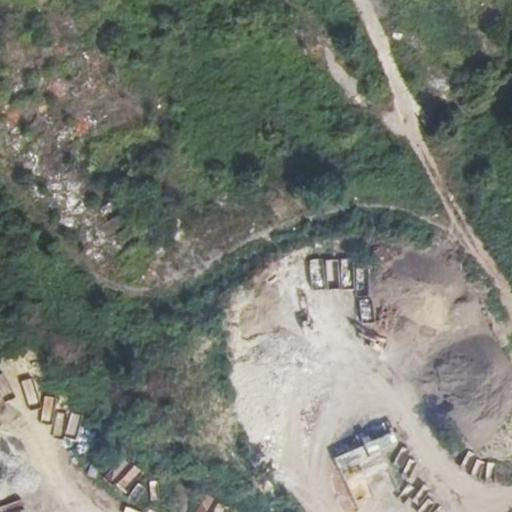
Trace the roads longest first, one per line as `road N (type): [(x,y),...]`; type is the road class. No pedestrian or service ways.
road 1 (track): [(372,0),(440,94),(402,136),(427,180)]
road 2 (track): [(427,180),(511,303)]
